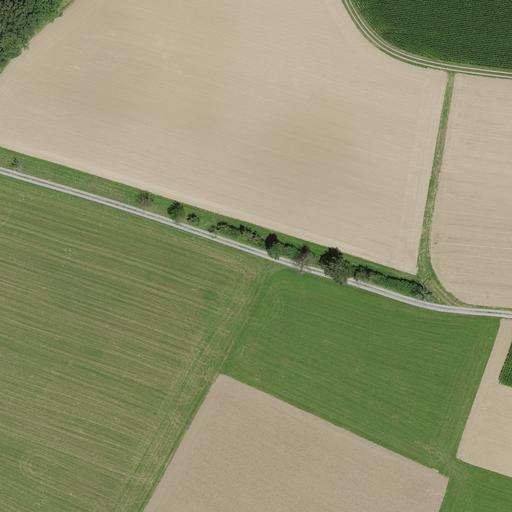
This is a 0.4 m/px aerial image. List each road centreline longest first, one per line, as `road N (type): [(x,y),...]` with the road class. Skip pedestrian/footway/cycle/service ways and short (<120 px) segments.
road 1 (track): [(511,313),(443,309),(376,291),(0,169)]
road 2 (track): [(511,75),(401,56),(368,37),(344,0)]
